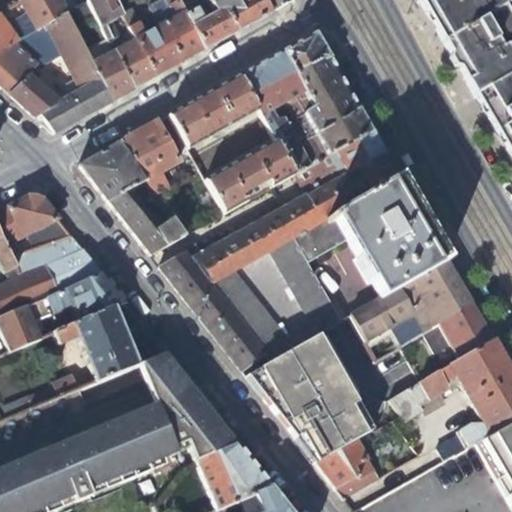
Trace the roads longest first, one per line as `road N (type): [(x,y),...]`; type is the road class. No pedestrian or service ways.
road 1 (residential): [(315,511),(36,164)]
road 2 (secondary): [(321,6),(375,81),(511,320)]
road 3 (residential): [(321,6),(36,164)]
road 4 (secondary): [(511,230),(379,0)]
